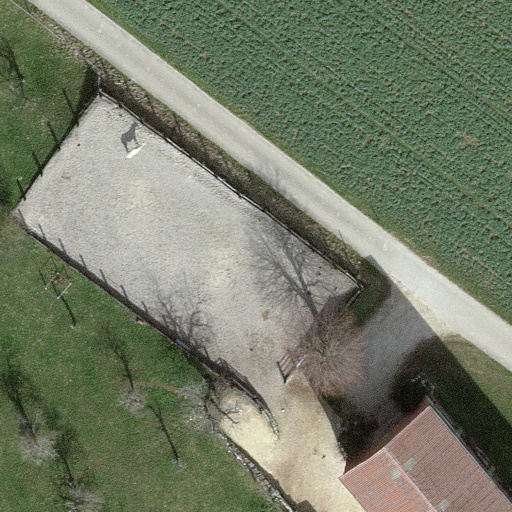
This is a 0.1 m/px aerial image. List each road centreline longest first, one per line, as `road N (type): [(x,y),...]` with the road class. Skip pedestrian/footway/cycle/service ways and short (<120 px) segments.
road 1 (residential): [(249,153),(511,381)]
road 2 (track): [(249,153),(48,0)]
